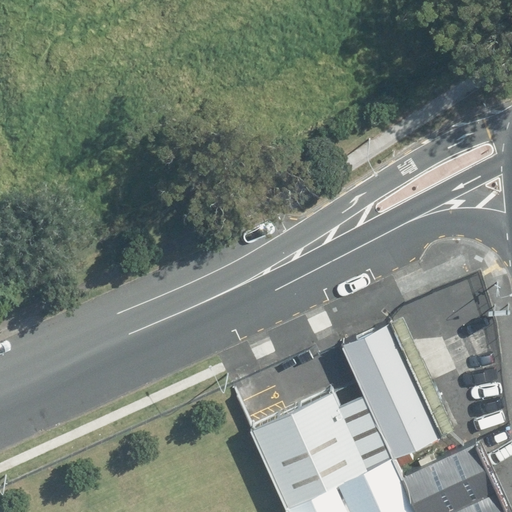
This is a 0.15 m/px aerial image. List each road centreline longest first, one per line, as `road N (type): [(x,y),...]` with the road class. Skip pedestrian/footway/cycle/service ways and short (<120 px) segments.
road 1 (unclassified): [(256,279),(362,189),(502,103)]
road 2 (unclassified): [(511,160),(256,279)]
road 3 (unclassified): [(0,391),(256,279)]
